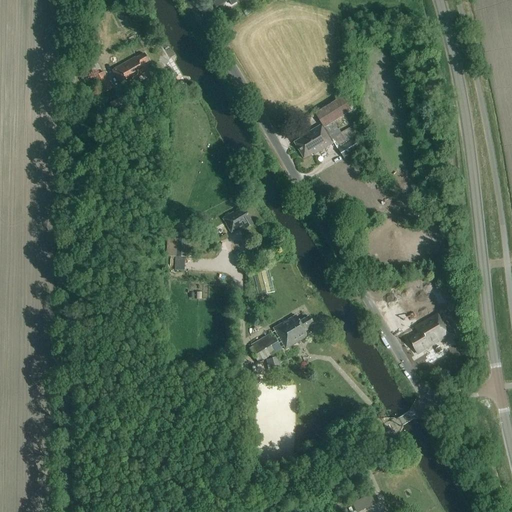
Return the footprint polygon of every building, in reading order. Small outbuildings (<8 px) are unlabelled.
[(210,0),(215,9),(228,1),(232,6),(237,3),(235,0),(210,0)] [(136,59),(135,58),(112,71),(121,87),(148,72),(144,65),(148,62),(144,54),(136,59)] [(104,73),(92,79),(100,95),(112,89),(104,73)] [(160,89),(154,78),(143,85),(149,95),(160,89)] [(115,114),(131,106),(125,95),(110,104),(115,114)] [(360,150),(353,138),(359,133),(355,126),(341,134),(334,123),(352,112),(343,98),(316,115),(322,125),(303,137),(303,138),(294,144),(304,160),(313,154),(314,156),(335,144),(345,160),(360,150)] [(245,236),(241,228),(243,227),(245,229),(252,225),(245,211),(233,217),(233,216),(224,220),(229,231),(225,232),(231,243),(245,236)] [(397,225),(413,226),(414,218),(398,217),(397,225)] [(186,258),(186,240),(185,240),(185,236),(175,235),(175,240),(174,272),(184,272),(184,258),(186,258)] [(268,269),(252,273),(258,297),(274,293),(268,269)] [(438,289),(445,302),(457,296),(450,283),(438,289)] [(438,315),(415,328),(419,335),(409,340),(418,355),(451,335),(438,315)] [(298,323),(295,316),(273,329),(285,350),(307,338),(304,332),(313,327),(308,317),(298,323)] [(265,358),(266,359),(281,350),(272,335),(249,349),(257,362),(265,358)] [(282,376),(277,358),(265,361),(269,375),(271,375),(272,379),(282,376)] [(357,511),(376,503),(372,493),(352,502),(357,511)]
